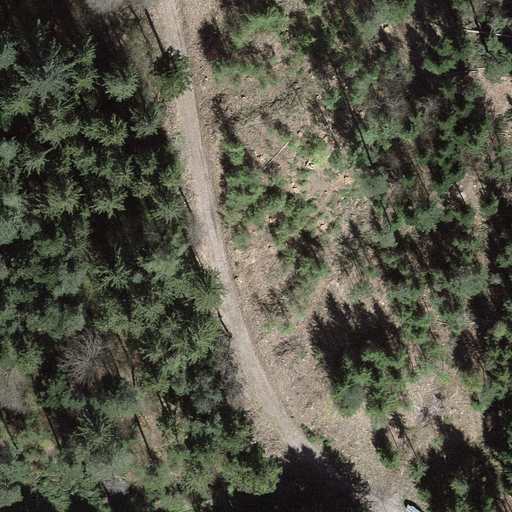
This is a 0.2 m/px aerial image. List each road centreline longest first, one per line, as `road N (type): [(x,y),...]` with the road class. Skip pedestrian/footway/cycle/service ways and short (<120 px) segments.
road 1 (track): [(309,461),(316,431),(286,353),(278,274),(287,234),(421,71),(478,77),(511,94)]
road 2 (track): [(309,461),(249,368),(219,279),(171,0)]
road 3 (track): [(187,511),(309,461)]
